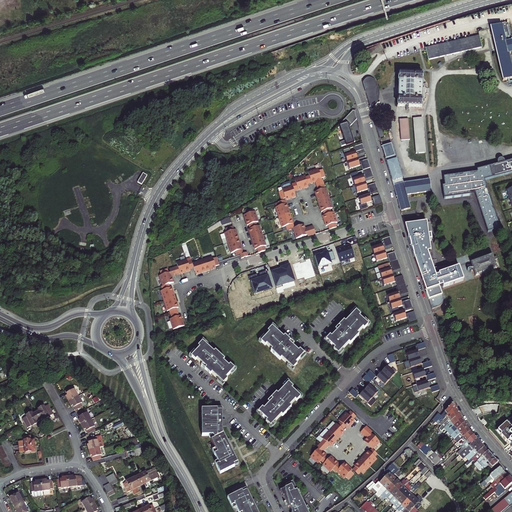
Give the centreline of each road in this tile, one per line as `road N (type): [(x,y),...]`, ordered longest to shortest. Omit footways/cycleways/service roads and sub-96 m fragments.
road 1 (motorway): [(0,129),(392,0)]
road 2 (motorway): [(328,0),(0,108)]
road 3 (residential): [(431,330),(375,351),(260,474),(278,511)]
road 4 (residential): [(393,214),(186,284),(180,295),(187,318)]
road 5 (tertiary): [(211,133),(163,187),(135,258)]
road 6 (tertiary): [(182,474),(154,412),(138,341)]
road 7 (tertiary): [(112,353),(182,474)]
road 8 (tertiary): [(359,42),(490,0)]
road 9 (tertiary): [(327,69),(252,100),(211,133)]
road 10 (tertiary): [(211,133),(325,76)]
road 11 (tertiary): [(431,330),(393,214)]
